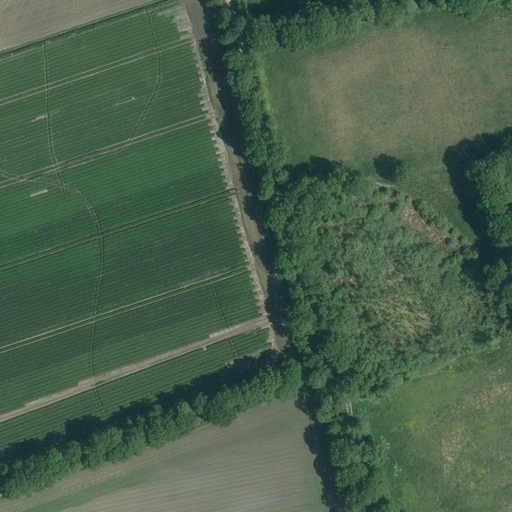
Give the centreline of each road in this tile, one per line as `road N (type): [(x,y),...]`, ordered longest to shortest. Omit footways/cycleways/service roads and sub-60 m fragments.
road 1 (track): [(370,511),(346,390),(302,284),(227,0)]
road 2 (track): [(0,482),(332,358)]
